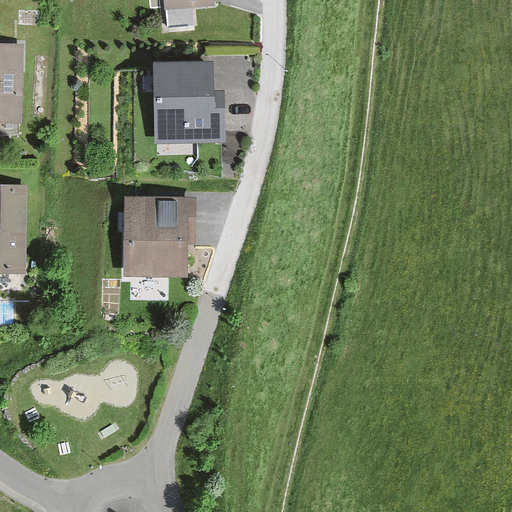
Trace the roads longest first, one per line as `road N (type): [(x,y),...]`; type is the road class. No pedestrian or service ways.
road 1 (track): [(378,0),(360,176),(282,511)]
road 2 (residential): [(274,0),(260,153),(140,487)]
